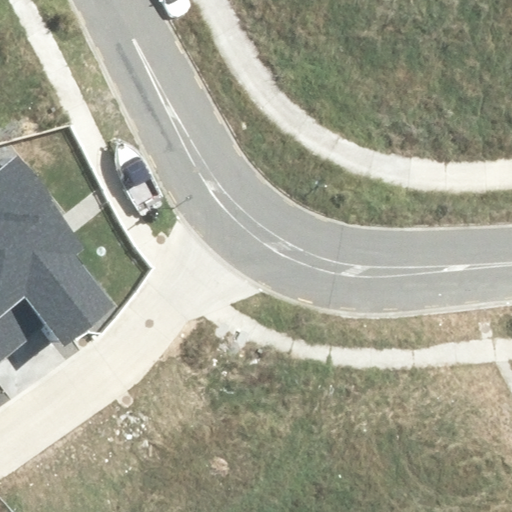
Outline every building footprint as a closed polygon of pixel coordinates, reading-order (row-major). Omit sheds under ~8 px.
[(321,0),(323,10),(374,0),(321,0)] [(401,155),(491,133),(465,29),(463,30),(389,48),(375,52),(401,155)] [(511,103),(495,107),(511,187),(511,103)] [(491,133),(401,155),(416,216),(506,193),(491,133)] [(62,350),(119,305),(80,256),(88,250),(48,201),(51,198),(17,156),(4,166),(0,160),(0,357),(42,324),(62,350)]
